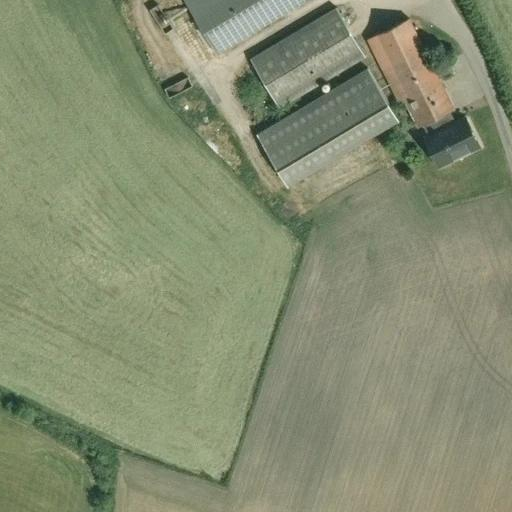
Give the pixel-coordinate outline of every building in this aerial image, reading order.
[(209,0),(192,11),(218,54),(308,0),(209,0)] [(251,60),(281,108),(366,56),(337,8),(251,60)] [(368,40),(400,105),(407,101),(420,127),(426,125),(431,135),(428,137),(442,166),(482,146),(468,117),(455,123),(450,113),(456,110),(441,80),(457,72),(451,60),(436,68),(411,19),(368,40)] [(280,171),(390,104),(369,69),(259,136),(280,171)] [(488,98),(480,78),(455,88),(463,108),(488,98)] [(351,188),(398,161),(382,133),(368,141),(365,135),(334,152),(340,161),(330,166),(338,182),(346,178),(351,188)]
